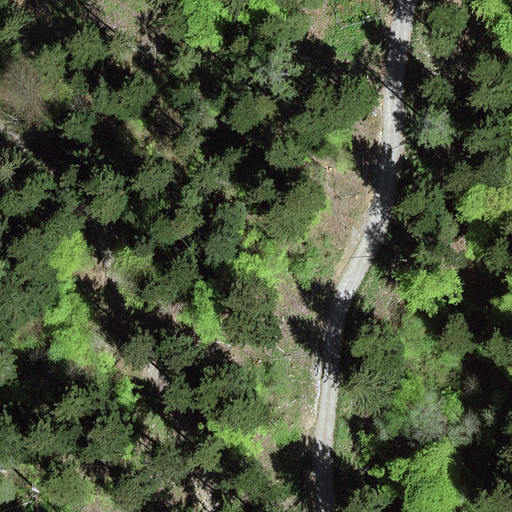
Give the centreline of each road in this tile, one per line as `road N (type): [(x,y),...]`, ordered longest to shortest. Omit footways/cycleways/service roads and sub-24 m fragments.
road 1 (track): [(412,0),(395,76),(399,148),(386,220),(337,317),(327,446),(335,511)]
road 2 (track): [(209,511),(167,390),(127,321),(98,208),(76,176),(0,129)]
